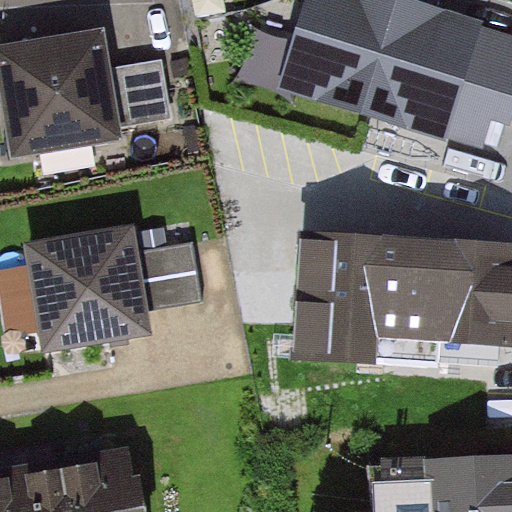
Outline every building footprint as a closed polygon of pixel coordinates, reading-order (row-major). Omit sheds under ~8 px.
[(511,108),(511,45),(359,0),(318,0),(293,85),(501,146),(511,108)] [(102,36),(4,53),(21,149),(176,122),(165,61),(108,71),(102,36)] [(132,234),(38,249),(54,346),(150,330),(147,312),(201,303),(192,245),(135,254),(132,234)] [(25,252),(0,257),(19,355),(44,351),(25,252)] [(511,258),(416,252),(413,296),(373,294),(370,348),(505,356),(511,258)] [(131,511),(121,458),(0,481),(0,511),(131,511)] [(511,511),(511,494),(509,462),(413,471),(416,511),(511,511)]
